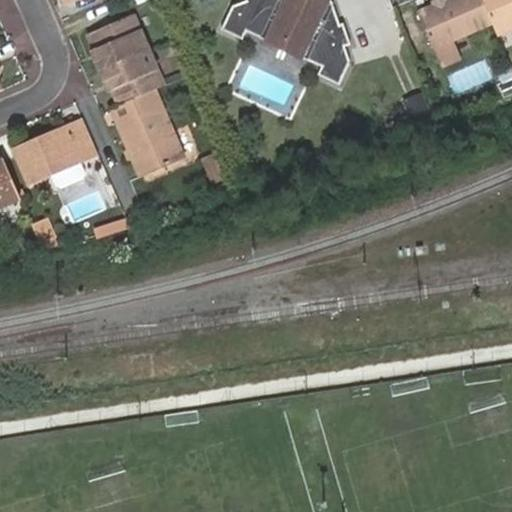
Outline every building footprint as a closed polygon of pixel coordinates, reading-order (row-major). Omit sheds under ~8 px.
[(248,36),(266,45),(270,39),(305,57),(302,62),(321,72),(326,81),(339,87),(353,61),(348,46),(354,44),(346,24),(341,26),(333,4),(325,0),(246,0),(231,6),(220,30),(237,38),(248,36)] [(481,0),(443,0),(415,13),(430,46),(451,37),(490,20),(481,0)] [(511,0),(481,0),(490,20),(496,34),(511,27),(511,0)] [(106,67),(150,49),(136,14),(91,33),(98,48),(106,67)] [(459,54),(451,37),(430,46),(437,63),(459,54)] [(270,39),(266,45),(302,62),(305,57),(270,39)] [(98,70),(106,67),(98,48),(90,51),(98,70)] [(157,87),(165,84),(150,49),(106,67),(116,89),(121,103),(124,102),(157,87)] [(108,92),(116,89),(106,67),(98,70),(108,92)] [(318,78),(326,81),(321,72),(318,78)] [(121,103),(112,107),(143,175),(188,157),(157,87),(124,102),(121,103)] [(87,129),(83,120),(71,126),(75,134),(87,129)] [(30,182),(98,155),(87,129),(75,134),(71,126),(15,149),(30,182)] [(0,207),(21,199),(2,153),(0,153),(0,207)] [(47,217),(33,224),(41,243),(56,237),(47,217)] [(59,244),(56,237),(41,243),(44,250),(59,244)]
